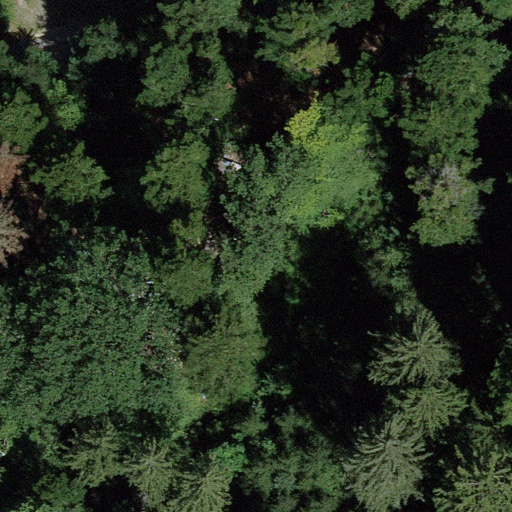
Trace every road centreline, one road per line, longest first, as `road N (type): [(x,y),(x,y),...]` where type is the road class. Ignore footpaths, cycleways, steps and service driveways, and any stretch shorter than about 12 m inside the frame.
road 1 (track): [(511,35),(331,146),(77,357),(0,454)]
road 2 (residential): [(0,70),(105,43),(210,0)]
